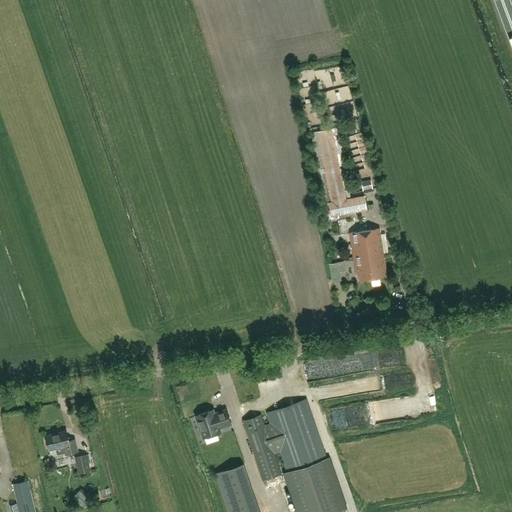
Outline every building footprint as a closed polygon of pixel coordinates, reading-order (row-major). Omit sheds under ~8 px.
[(358,210),(368,209),(365,195),(350,198),(346,198),(340,170),(340,168),(331,130),(331,128),(317,131),(317,132),(326,170),(326,173),(332,201),(329,202),(328,202),(330,213),(330,216),(338,214),(347,212),(358,210)] [(335,129),(331,130),(340,168),(344,167),(335,129)] [(362,130),(355,133),(357,139),(364,136),(362,130)] [(326,170),(317,132),(314,133),(322,171),(326,170)] [(364,137),(357,140),(359,146),(366,144),(364,137)] [(366,144),(359,147),(361,153),(368,150),(366,144)] [(368,151),(361,154),(363,160),(370,157),(368,151)] [(370,158),(363,161),(365,167),(372,164),(370,158)] [(346,198),(350,198),(344,170),(340,170),(346,198)] [(332,201),(326,173),(323,174),(329,202),(332,201)] [(330,213),(328,202),(324,203),(326,214),(327,221),(339,218),(338,214),(330,216),(330,213)] [(355,263),(356,272),(358,271),(359,279),(387,275),(385,261),(383,254),(382,244),(381,235),(379,228),(365,229),(364,229),(351,231),(355,263)] [(386,234),(381,235),(382,244),(383,254),(389,253),(388,243),(386,234)] [(317,374),(318,380),(342,377),(341,372),(317,374)] [(279,451),(286,471),(284,472),(298,511),(332,511),(345,507),(328,457),(326,457),(306,399),(266,412),(270,423),(265,425),(261,414),(243,420),(263,479),(281,473),(274,452),(279,451)] [(213,409),(195,415),(203,438),(221,432),(219,428),(231,424),(226,410),(214,413),(213,409)] [(66,430),(45,436),(48,450),(56,448),(57,454),(65,452),(66,454),(78,451),(75,439),(68,440),(66,430)] [(75,457),(79,473),(90,470),(87,458),(86,454),(75,457)] [(215,473),(228,511),(250,511),(235,466),(215,473)] [(35,511),(28,480),(13,484),(19,511),(35,511)]
